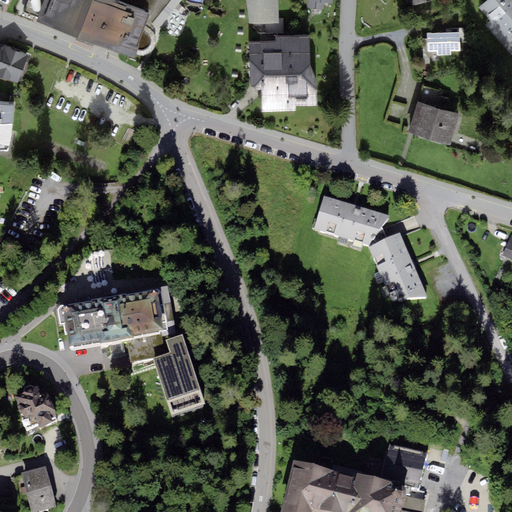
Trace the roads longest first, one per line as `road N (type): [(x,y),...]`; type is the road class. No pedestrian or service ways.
road 1 (residential): [(257,511),(265,455),(257,372),(173,137),(174,112)]
road 2 (residential): [(0,355),(49,364),(82,409),(92,453),(74,511)]
road 3 (residential): [(421,189),(511,373)]
road 4 (residential): [(0,20),(75,49),(174,112)]
road 5 (residential): [(174,112),(349,166)]
road 6 (residential): [(349,166),(347,0)]
